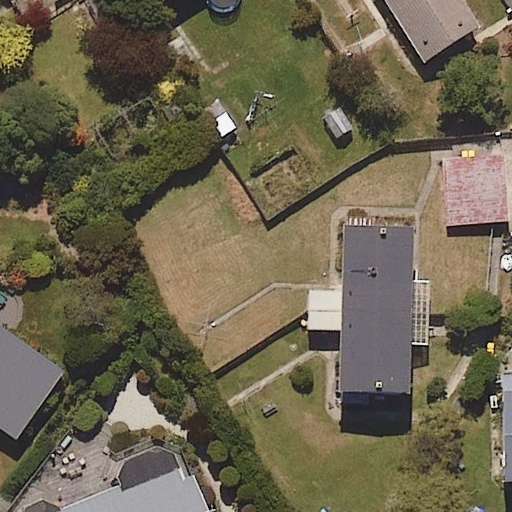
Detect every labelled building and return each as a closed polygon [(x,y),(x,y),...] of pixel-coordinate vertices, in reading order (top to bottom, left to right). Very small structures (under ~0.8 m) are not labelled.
[(157,0),(165,11),(181,0),(157,0)] [(480,34),(458,0),(381,0),(425,68),(480,34)] [(239,131),(219,104),(194,122),(214,149),(239,131)] [(321,189),(297,150),(251,178),(275,217),(321,189)] [(508,225),(504,160),(443,163),(447,228),(508,225)] [(341,404),(408,404),(408,352),(408,300),(416,300),(416,243),(341,243),(341,404)] [(63,380),(0,335),(0,435),(16,447),(63,380)] [(204,511),(180,446),(116,470),(125,494),(78,511),(204,511)]
